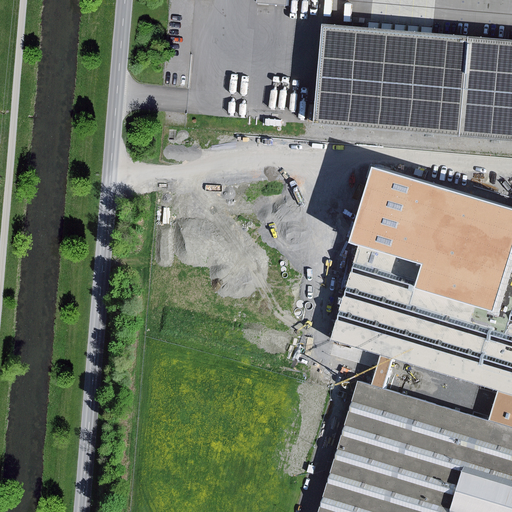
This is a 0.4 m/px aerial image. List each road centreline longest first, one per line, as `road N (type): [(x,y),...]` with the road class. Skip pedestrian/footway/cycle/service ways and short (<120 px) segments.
road 1 (unclassified): [(81,511),(124,0)]
road 2 (track): [(26,0),(0,285)]
